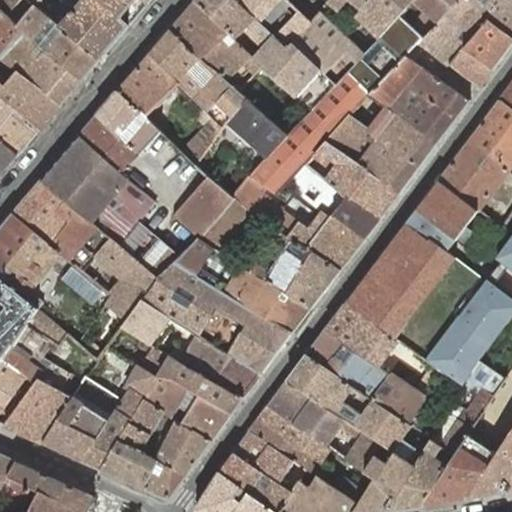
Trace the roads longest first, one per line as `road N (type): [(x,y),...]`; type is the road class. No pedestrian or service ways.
road 1 (residential): [(164,511),(175,510),(511,65)]
road 2 (residential): [(0,210),(177,0)]
road 3 (residential): [(0,440),(162,511)]
